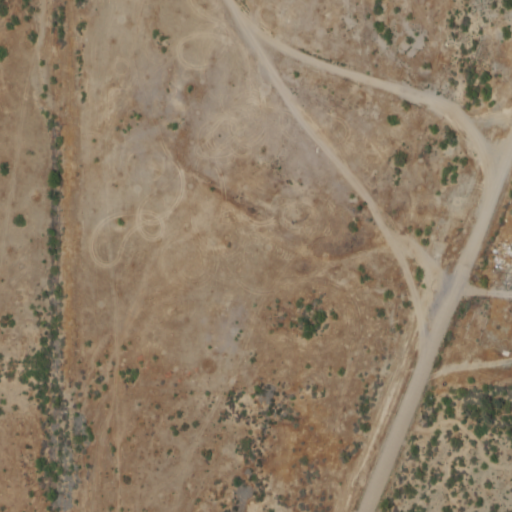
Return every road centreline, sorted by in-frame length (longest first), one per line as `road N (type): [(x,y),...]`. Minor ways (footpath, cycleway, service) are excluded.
road 1 (residential): [(367,511),(511,149)]
road 2 (residential): [(305,0),(363,110),(501,176)]
